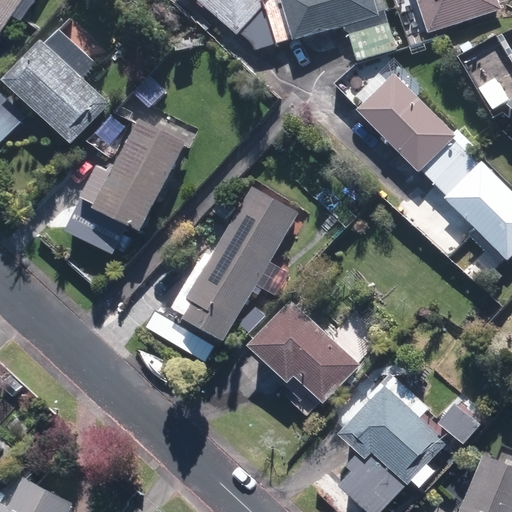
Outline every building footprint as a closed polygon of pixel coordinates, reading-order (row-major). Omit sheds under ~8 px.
[(0,0),(0,38),(6,30),(0,26),(0,22),(15,0),(0,0)] [(249,51),(271,44),(258,1),(258,0),(190,0),(193,2),(191,4),(196,9),(198,7),(232,36),(233,33),(248,45),(249,51)] [(261,0),(258,1),(271,44),(286,39),(287,42),(324,30),(325,33),(338,30),(338,27),(342,26),(352,62),(392,50),(377,0),(261,0)] [(493,0),(412,0),(424,34),(497,10),(493,0)] [(0,76),(0,84),(63,145),(102,104),(54,59),(69,43),(55,29),(39,45),(35,40),(0,76)] [(429,185),(470,144),(456,129),(449,135),(388,73),(350,110),(377,137),(375,139),(380,145),(382,142),(413,174),(416,171),(429,185)] [(511,93),(501,107),(511,115),(511,120),(511,122),(511,93)] [(0,139),(21,118),(0,97),(0,139)] [(112,109),(121,118),(133,106),(124,97),(112,109)] [(61,225),(107,249),(119,226),(133,233),(180,143),(134,119),(109,166),(106,164),(100,174),(90,169),(61,225)] [(470,144),(429,185),(441,197),(440,198),(470,229),(462,236),(491,266),(499,258),(503,263),(511,253),(511,195),(511,196),(479,163),(484,158),(470,144)] [(178,318),(217,342),(242,301),(250,306),(254,298),(252,297),(258,288),(252,285),(294,214),(249,187),(182,298),(188,302),(178,318)] [(208,211),(221,221),(230,207),(218,198),(208,211)] [(264,288),(272,289),(278,283),(279,275),(274,269),(266,268),(260,273),(259,281),(264,288)] [(288,377),(318,405),(354,365),(284,300),(241,346),(281,384),(288,377)] [(404,332),(415,342),(423,333),(411,324),(404,332)] [(335,333),(339,337),(347,330),(342,325),(335,333)] [(465,376),(480,383),(489,363),(474,356),(465,376)] [(333,486),(361,511),(377,511),(443,443),(394,397),(401,390),(386,376),(372,389),(365,382),(350,399),(355,404),(344,416),(340,411),(330,422),(337,428),(331,435),(352,453),(340,466),(346,472),(333,486)] [(465,402),(447,422),(471,442),(488,422),(465,402)] [(452,511),(511,511),(511,470),(476,456),(452,511)] [(0,511),(63,511),(68,505),(18,478),(2,507),(0,506),(0,511)]
